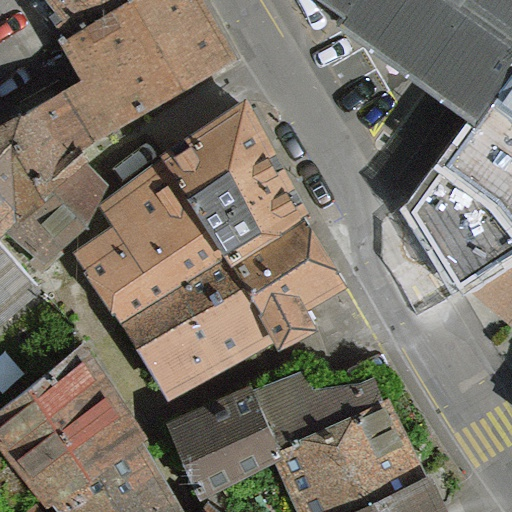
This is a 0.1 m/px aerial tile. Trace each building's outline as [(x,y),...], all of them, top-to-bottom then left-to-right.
[(36,0),(37,4),(65,39),(130,0),(36,0)] [(232,60),(196,0),(130,0),(65,39),(87,76),(96,90),(76,102),(96,139),(232,60)] [(478,121),(511,74),(511,0),(329,0),(346,12),(339,23),(478,121)] [(511,74),(478,121),(415,210),(461,284),(511,252),(511,74)] [(54,99),(80,146),(96,139),(76,102),(96,90),(87,76),(54,99)] [(80,146),(54,99),(0,130),(0,190),(13,207),(20,215),(81,164),(87,159),(80,146)] [(305,215),(246,108),(172,158),(233,253),(236,257),(305,215)] [(233,253),(172,158),(121,201),(146,232),(92,266),(125,320),(233,253)] [(99,182),(81,164),(20,215),(10,223),(42,252),(82,214),(99,182)] [(0,224),(13,207),(0,190),(0,224)] [(305,215),(236,257),(276,325),(284,341),(318,324),(307,305),(349,282),(305,215)] [(0,323),(39,289),(0,242),(0,323)] [(511,252),(461,284),(495,340),(511,321),(511,252)] [(276,325),(236,257),(233,253),(125,320),(164,386),(276,325)] [(138,441),(77,351),(0,413),(0,427),(48,485),(59,498),(138,441)] [(286,392),(282,384),(257,392),(284,452),(385,402),(377,383),(363,388),(334,392),(320,398),(311,382),(286,392)] [(201,493),(284,452),(257,392),(174,429),(201,493)] [(352,511),(421,479),(385,402),(284,452),(311,511),(352,511)] [(46,511),(34,497),(48,485),(0,427),(0,492),(15,511),(46,511)] [(138,441),(59,498),(69,511),(156,511),(173,501),(138,441)] [(442,511),(426,478),(421,479),(352,511),(442,511)]
